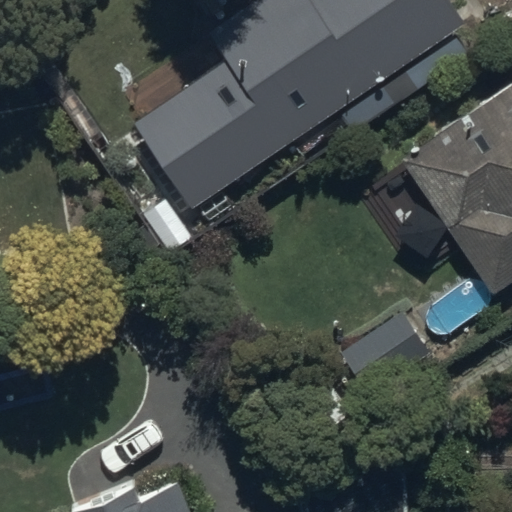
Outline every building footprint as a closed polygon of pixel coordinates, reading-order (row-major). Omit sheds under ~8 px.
[(257,0),(210,33),(228,59),(135,122),(193,206),(463,21),(448,0),(257,0)] [(511,83),(401,158),(491,295),(511,281),(511,83)] [(428,354),(399,311),(337,352),(367,396),(428,354)] [(372,423),(297,462),(304,511),(404,511),(401,477),(372,423)] [(188,511),(175,479),(138,495),(134,485),(71,511),(70,511),(188,511)]
